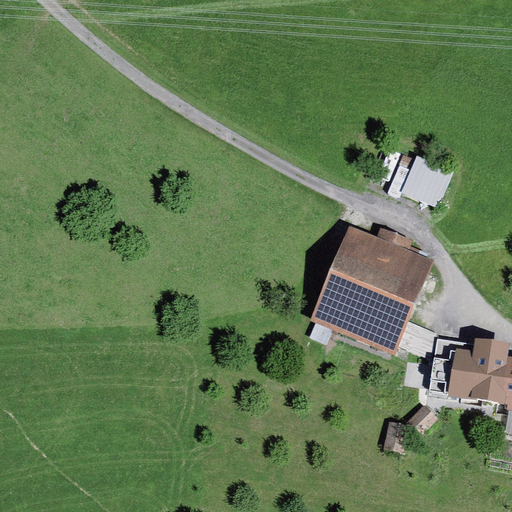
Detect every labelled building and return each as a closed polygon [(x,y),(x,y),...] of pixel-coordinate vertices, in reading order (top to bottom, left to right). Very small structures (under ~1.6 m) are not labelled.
[(417,159),(401,194),(438,211),(454,176),(417,159)] [(445,277),(360,240),(320,330),(405,367),(445,277)] [(476,350),(438,343),(429,396),(447,399),(446,402),(509,413),(504,438),(511,439),(511,365),(506,365),(508,352),(477,346),(476,350)] [(428,411),(415,425),(427,437),(440,423),(428,411)] [(412,433),(392,428),(385,460),(405,464),(412,433)]
